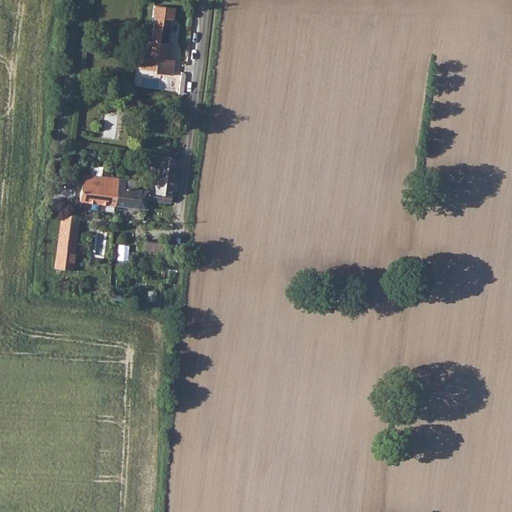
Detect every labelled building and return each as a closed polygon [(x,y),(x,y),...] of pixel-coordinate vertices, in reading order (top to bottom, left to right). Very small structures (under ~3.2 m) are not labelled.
[(155,18),(152,43),(169,45),(172,19),(175,19),(177,8),(154,5),(152,18),(155,18)] [(142,56),(141,69),(156,71),(156,74),(174,76),(176,60),(142,56)] [(149,193),(148,202),(174,205),(179,158),(154,155),(151,176),(160,177),(158,194),(149,193)] [(79,202),(115,207),(118,182),(119,179),(83,174),(79,202)] [(118,182),(115,207),(147,211),(148,202),(149,193),(150,190),(136,189),(127,188),(127,183),(118,182)] [(61,214),(53,268),(73,271),(80,217),(61,214)] [(144,253),(165,256),(167,245),(145,242),(144,253)] [(145,305),(158,306),(160,295),(146,293),(145,305)]
